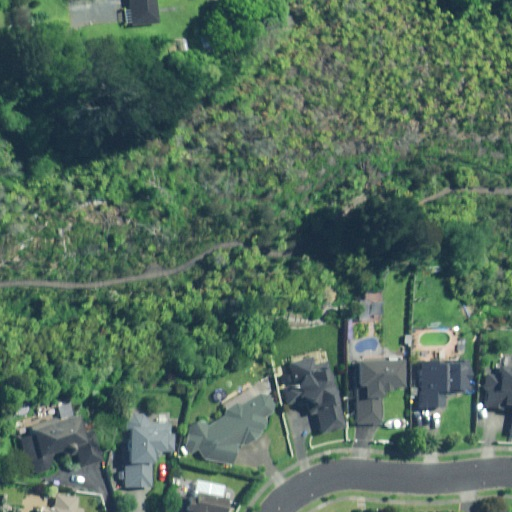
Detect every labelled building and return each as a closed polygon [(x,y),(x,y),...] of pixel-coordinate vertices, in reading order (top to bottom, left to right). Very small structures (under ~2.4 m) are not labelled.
[(123,0),(126,27),(152,25),(150,0),(123,0)] [(281,408),(296,404),(310,415),(315,435),(339,429),(336,418),(322,361),(305,365),(303,358),(282,363),(285,375),(273,377),(281,408)] [(397,390),(396,360),(348,361),(349,386),(351,386),(352,425),(377,424),(376,390),(397,390)] [(459,391),(460,364),(414,364),(414,408),(439,409),(439,391),(459,391)] [(511,438),(511,368),(491,368),(491,375),(481,375),(480,409),(505,410),(504,438),(511,438)] [(203,421),(196,419),(188,424),(183,446),(188,453),(196,448),(203,458),(230,464),(234,449),(261,430),(265,419),(263,416),(270,412),(272,403),(265,394),(257,392),(240,403),(233,402),(223,408),(221,415),(205,425),(203,421)] [(81,432),(74,411),(13,431),(25,466),(31,471),(37,473),(44,471),(49,465),(51,458),(48,451),(73,443),(81,465),(100,459),(90,428),(81,432)] [(129,413),(122,420),(123,487),(151,486),(151,461),(160,454),(168,453),(168,422),(147,421),(146,419),(140,413),(129,413)] [(203,489),(190,487),(189,495),(175,493),(171,511),(215,511),(218,499),(202,496),(203,489)] [(78,511),(80,508),(73,507),(74,498),(51,494),(49,509),(32,507),(31,511),(78,511)]
